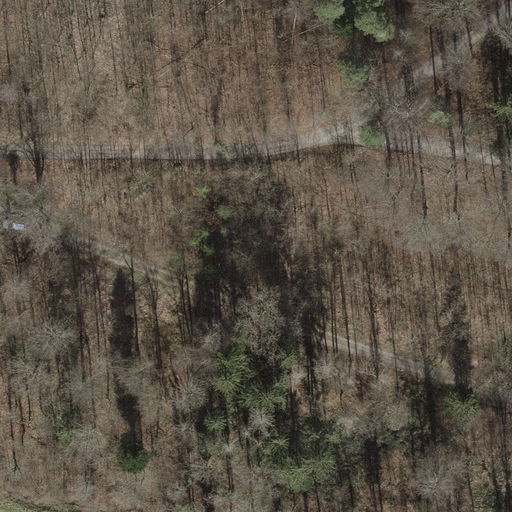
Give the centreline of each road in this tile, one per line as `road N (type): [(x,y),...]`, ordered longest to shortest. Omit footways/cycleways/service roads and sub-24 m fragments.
road 1 (track): [(0,153),(297,150),(348,127),(511,8)]
road 2 (track): [(511,399),(0,213)]
road 3 (track): [(511,158),(348,127)]
